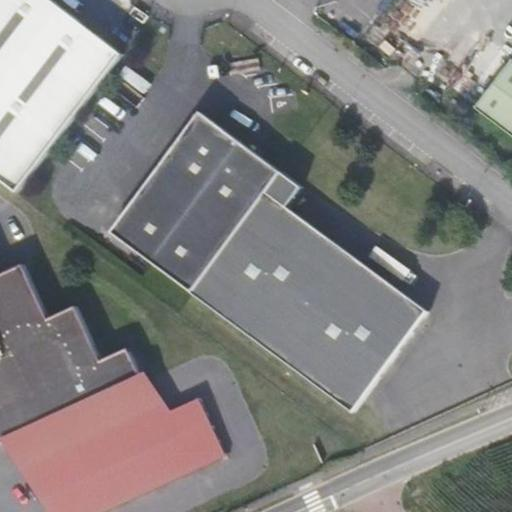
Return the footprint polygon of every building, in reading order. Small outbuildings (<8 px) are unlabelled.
[(107,71),(122,52),(54,0),(0,0),(0,176),(16,188),(39,158),(75,112),(81,106),(85,100),(107,71)] [(511,58),(501,72),(476,104),(511,132),(511,58)] [(277,169),(197,109),(108,230),(188,289),(277,169)] [(277,169),(188,289),(351,409),(423,309),(280,203),(296,183),(277,169)] [(0,451),(14,445),(139,386),(124,352),(100,362),(74,309),(47,321),(24,268),(0,278),(0,451)] [(139,386),(14,445),(29,479),(155,422),(139,386)] [(155,422),(29,479),(43,511),(115,511),(223,462),(197,402),(155,422)]
